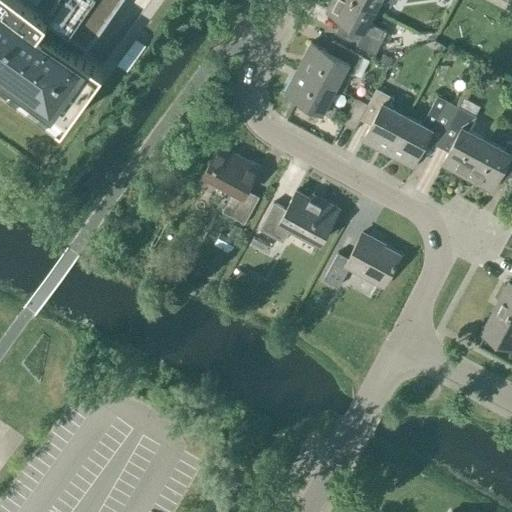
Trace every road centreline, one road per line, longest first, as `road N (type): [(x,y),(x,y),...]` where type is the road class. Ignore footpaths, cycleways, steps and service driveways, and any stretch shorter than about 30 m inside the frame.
road 1 (residential): [(447,226),(262,127),(249,105),(248,76),(287,0)]
road 2 (unclassified): [(307,511),(395,342)]
road 3 (residential): [(511,403),(395,342)]
road 4 (residential): [(395,342),(447,226)]
